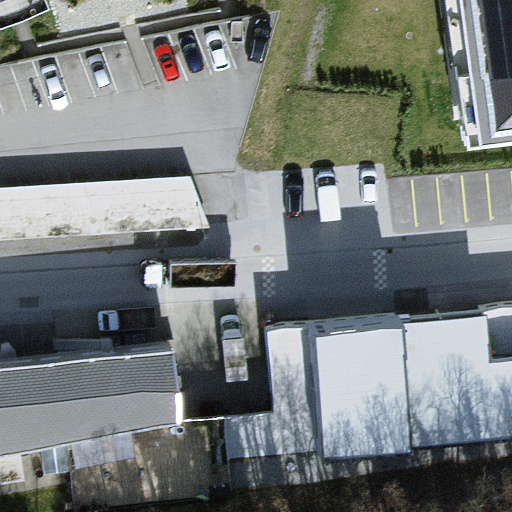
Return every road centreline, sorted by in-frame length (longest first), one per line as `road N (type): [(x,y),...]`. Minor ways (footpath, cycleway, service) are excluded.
road 1 (residential): [(511,250),(0,291)]
road 2 (unknown): [(0,141),(197,120),(296,267)]
